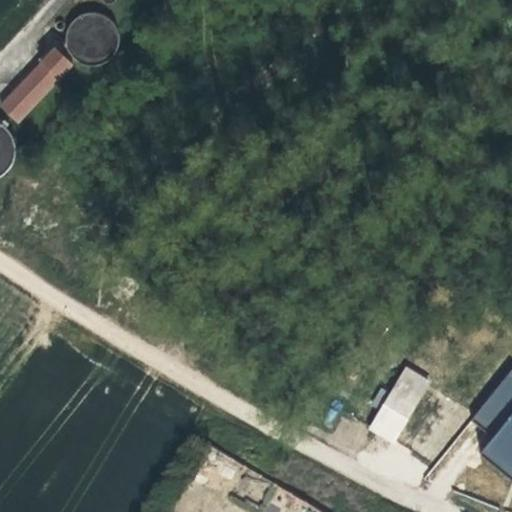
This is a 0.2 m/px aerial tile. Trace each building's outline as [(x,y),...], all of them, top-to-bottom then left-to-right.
[(89,64),(121,40),(95,6),(63,29),(89,64)] [(56,56),(3,114),(19,130),(73,73),(56,56)] [(0,177),(18,138),(0,129),(0,177)] [(511,369),(471,419),(493,437),(480,453),(511,478),(511,369)] [(402,385),(373,428),(394,442),(423,399),(402,385)]
